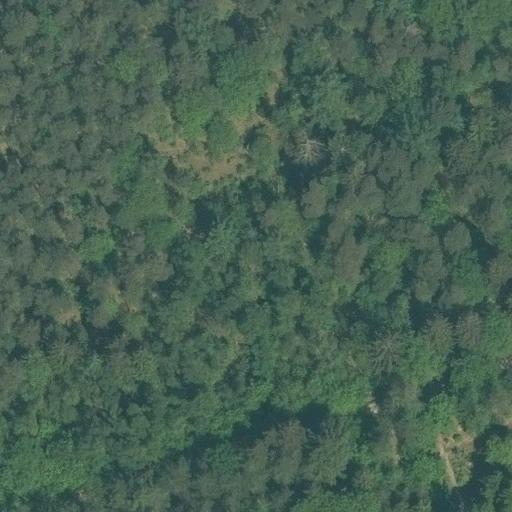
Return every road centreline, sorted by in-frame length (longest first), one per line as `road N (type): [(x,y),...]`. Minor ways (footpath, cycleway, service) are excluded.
road 1 (track): [(418,396),(47,511)]
road 2 (unknown): [(234,511),(378,486),(511,428)]
